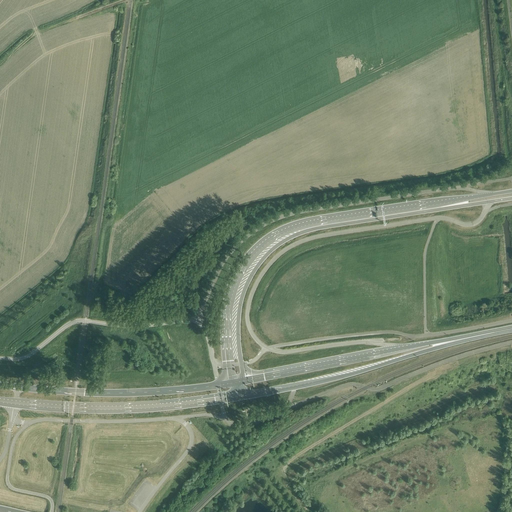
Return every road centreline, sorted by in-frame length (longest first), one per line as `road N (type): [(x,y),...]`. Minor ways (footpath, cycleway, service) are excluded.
road 1 (primary): [(265,348),(247,312),(278,254),(307,239),(432,218),(473,224),(488,202)]
road 2 (unclassified): [(461,187),(287,214),(259,226),(222,257),(195,319)]
road 3 (unclassified): [(225,417),(248,425),(348,385),(381,389),(511,342)]
road 4 (primary): [(240,396),(354,374),(472,336)]
road 5 (track): [(310,511),(284,475),(290,459),(430,366)]
road 6 (trunk): [(0,402),(107,410),(211,401)]
road 7 (trunk): [(208,386),(106,393),(0,385)]
road 8 (unclassified): [(195,319),(120,326),(78,320),(22,357),(0,358)]
road 9 (primary): [(305,229),(267,242),(240,273),(228,313),(230,365)]
road 10 (primary): [(241,364),(238,321),(248,280),(274,247),(305,229)]
road 11 (primary): [(402,349),(243,381)]
road 12 (track): [(126,0),(34,34),(0,62)]
road 13 (primary): [(402,349),(360,342),(265,348)]
road 14 (primary): [(305,229),(439,207)]
